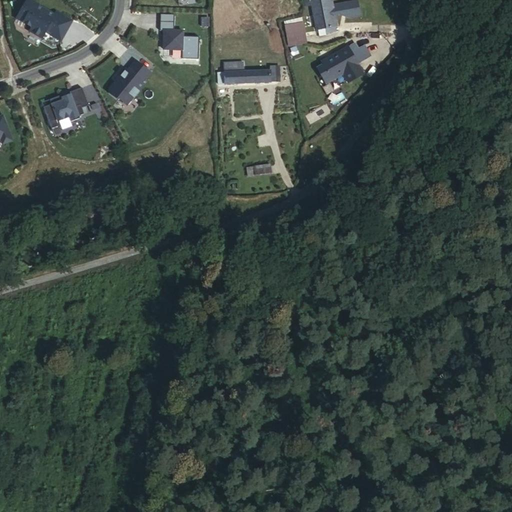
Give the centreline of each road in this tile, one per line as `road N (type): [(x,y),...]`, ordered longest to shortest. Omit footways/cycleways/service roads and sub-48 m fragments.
road 1 (unclassified): [(0,292),(303,205),(401,75),(411,0)]
road 2 (residential): [(121,0),(100,45),(18,78)]
